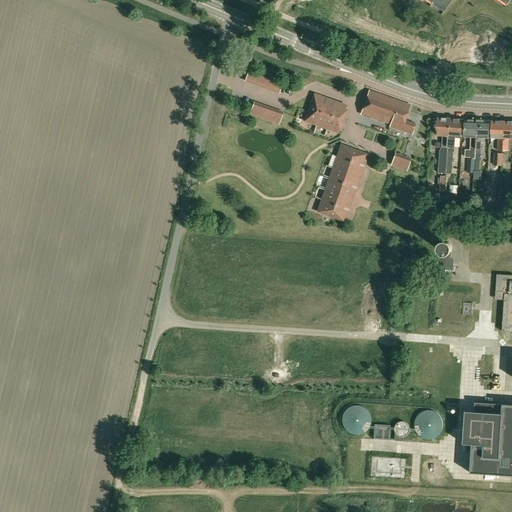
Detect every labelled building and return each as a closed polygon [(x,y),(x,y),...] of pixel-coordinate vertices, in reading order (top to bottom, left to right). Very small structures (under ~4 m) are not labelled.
[(434,0),(432,3),(444,12),(452,0),(434,0)] [(283,97),(288,85),(252,72),(248,83),(283,97)] [(384,120),(391,123),(390,126),(412,134),(416,123),(405,120),(411,105),(370,90),(361,114),(383,122),(384,120)] [(306,120),(316,124),(323,108),(321,107),(325,97),(315,94),(306,120)] [(323,108),(316,124),(328,129),(337,102),(328,99),(324,108),(323,108)] [(251,113),(279,124),(284,112),(255,102),(251,113)] [(337,102),(328,129),(339,132),(345,115),(343,115),(346,105),(337,102)] [(449,147),(451,118),(438,117),(437,135),(443,135),(442,147),(449,147)] [(464,119),(451,118),(449,147),(448,155),(447,171),(453,172),(454,151),(454,152),(455,148),(456,148),(457,136),(462,136),(464,119)] [(466,119),(465,136),(471,137),(471,149),(476,149),(478,120),(466,119)] [(478,120),(476,149),(481,149),(482,149),(482,137),(490,137),(491,120),(478,120)] [(492,137),(498,138),(498,151),(504,151),(505,121),(492,120),(492,137)] [(355,161),(365,164),(368,154),(342,145),(338,157),(355,162),(355,161)] [(475,173),(476,150),(466,149),(465,157),(471,157),(471,158),(469,158),(468,172),(475,173)] [(391,165),(400,168),(404,157),(395,153),(391,165)] [(503,154),(495,153),(494,165),(502,166),(503,154)] [(440,154),(439,173),(447,174),(447,171),(448,155),(440,154)] [(354,164),(355,162),(338,157),(334,168),(360,177),(364,167),(354,164)] [(411,159),(404,157),(400,168),(407,170),(411,159)] [(357,186),(360,177),(334,168),(330,179),(347,184),(347,182),(357,186)] [(326,190),(352,199),(356,189),(346,186),(347,184),(330,179),(326,190)] [(470,188),(462,188),(461,200),(469,200),(470,188)] [(340,204),(349,208),(352,199),(326,190),(322,200),(339,206),(340,204)] [(339,206),(322,200),(318,211),(344,220),(348,211),(338,207),(339,206)] [(441,271),(441,269),(454,270),(455,259),(452,259),(452,253),(452,252),(453,251),(454,249),(454,247),(454,246),(454,245),(453,243),(452,242),(450,241),(449,240),(448,240),(446,240),(445,240),(444,241),(443,241),(442,242),(441,243),(440,244),(440,246),(439,247),(439,248),(440,249),(440,250),(441,252),(440,258),(437,258),(436,269),(439,269),(439,270),(441,271)] [(505,294),(503,331),(511,331),(511,280),(511,281),(511,276),(498,275),(496,293),(505,294)] [(473,315),(473,303),(464,302),(463,315),(473,315)] [(486,379),(496,379),(497,354),(487,354),(486,379)] [(447,376),(457,376),(457,366),(446,367),(447,376)] [(466,412),(463,444),(472,445),(470,473),(511,476),(511,404),(475,402),(474,412),(466,412)] [(389,440),(390,425),(374,424),(373,439),(389,440)]
